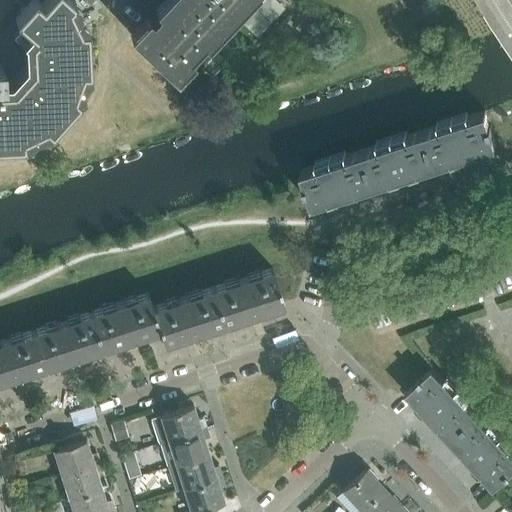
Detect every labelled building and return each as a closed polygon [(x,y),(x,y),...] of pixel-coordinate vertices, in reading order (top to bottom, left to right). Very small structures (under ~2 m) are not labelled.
[(24,43),(25,65),(10,82),(4,82),(3,66),(0,66),(0,146),(24,146),(24,138),(45,128),(51,133),(80,100),(75,95),(83,73),(90,72),(88,28),(81,29),(70,7),(75,2),(73,0),(45,0),(42,4),(37,0),(32,0),(15,19),(30,33),(22,41),(24,43)] [(161,0),(154,7),(129,33),(175,77),(193,58),(190,55),(203,41),(206,44),(247,0),(161,0)] [(485,110),(454,121),(423,130),(434,165),(460,157),(462,161),(471,158),(470,154),(496,145),(492,131),(493,130),(491,124),(490,124),(485,110)] [(434,165),(423,130),(362,150),(373,185),(398,177),(400,180),(410,177),(408,173),(434,165)] [(373,185),(362,150),(300,170),(312,205),(338,196),(339,200),(349,197),(348,193),(373,185)] [(284,304),(272,268),(212,287),(224,323),(284,304)] [(224,323),(212,287),(152,306),(159,329),(164,342),(224,323)] [(159,329),(152,306),(148,293),(90,312),(101,347),(159,329)] [(101,347),(90,312),(33,330),(44,366),(101,347)] [(0,380),(44,366),(33,330),(0,340),(0,380)] [(418,380),(405,392),(424,413),(422,416),(428,423),(432,421),(449,440),(476,415),(432,367),(422,376),(421,375),(417,379),(418,380)] [(200,428),(207,427),(204,417),(197,419),(193,404),(150,417),(158,442),(160,441),(167,439),(200,428)] [(449,440),(475,468),(493,488),(511,470),(511,453),(476,415),(449,440)] [(200,428),(167,439),(160,441),(167,465),(175,463),(208,452),(204,439),(210,437),(207,427),(200,428)] [(91,454),(86,438),(53,449),(61,473),(93,463),(100,461),(97,452),(91,454)] [(208,452),(175,463),(167,465),(175,489),(182,487),(222,474),(219,465),(213,467),(208,452)] [(100,461),(93,463),(61,473),(68,497),(101,487),(97,473),(103,471),(100,461)] [(145,471),(143,461),(127,466),(130,475),(145,471)] [(342,490),(360,508),(383,486),(366,468),(342,490)] [(182,487),(190,510),(190,511),(210,505),(224,501),(219,486),(225,484),(222,474),(182,487)] [(392,511),(400,505),(383,486),(360,508),(362,511),(392,511)] [(68,497),(72,511),(103,511),(109,510),(115,509),(112,499),(106,501),(101,487),(68,497)]
